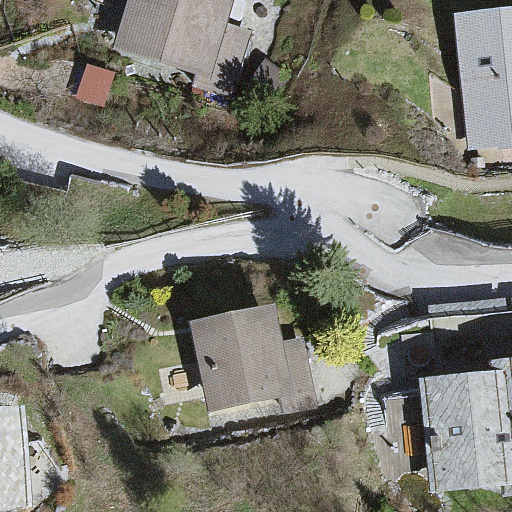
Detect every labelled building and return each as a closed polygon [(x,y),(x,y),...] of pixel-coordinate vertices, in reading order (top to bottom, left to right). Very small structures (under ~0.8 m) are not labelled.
[(239,0),(129,0),(113,55),(214,86),(239,0)] [(511,18),(455,23),(465,158),(511,154),(511,18)] [(280,313),(192,330),(207,411),(276,398),(280,422),(324,414),(311,343),(286,347),(280,313)] [(493,381),(421,386),(429,486),(503,481),(505,507),(511,506),(511,353),(491,355),(493,381)] [(31,511),(25,422),(0,423),(0,511),(31,511)]
